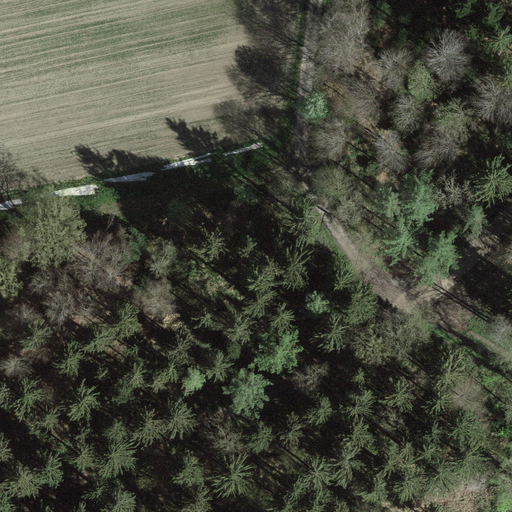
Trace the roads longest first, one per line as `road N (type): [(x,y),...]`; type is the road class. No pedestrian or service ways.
road 1 (track): [(0,502),(412,306),(511,216)]
road 2 (track): [(381,320),(290,240),(316,0)]
